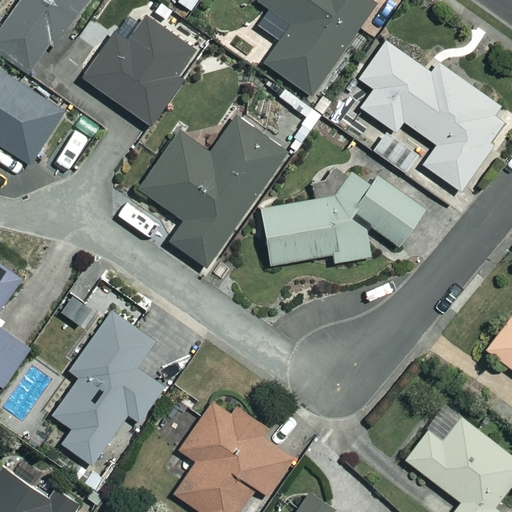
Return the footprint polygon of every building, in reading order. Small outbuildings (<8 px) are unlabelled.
[(97,0),(25,0),(0,37),(0,47),(43,77),(97,0)] [(263,0),(262,2),(295,27),(268,63),(312,96),(367,23),(382,34),(395,16),(373,0),(263,0)] [(202,53),(150,16),(132,40),(120,31),(87,78),(152,124),(202,53)] [(435,74),(391,42),(364,80),(378,91),(365,109),(398,133),(406,122),(441,146),(427,166),(464,192),(511,125),(511,114),(442,65),(435,74)] [(70,112),(0,68),(0,144),(36,167),(70,112)] [(290,152),(240,118),(215,155),(183,133),(144,190),(189,221),(174,243),(210,267),(290,152)] [(383,180),(333,173),(319,194),(320,201),(266,210),(276,265),(338,255),(339,263),(376,257),(371,226),(405,248),(430,211),(383,180)] [(162,223),(135,203),(124,218),(151,238),(162,223)] [(0,387),(4,390),(32,349),(0,326),(4,321),(0,318),(0,309),(22,279),(0,263),(0,387)] [(157,341),(112,309),(68,370),(77,377),(50,415),(71,429),(60,444),(92,466),(128,416),(139,424),(165,387),(138,368),(157,341)] [(511,323),(491,351),(511,367),(511,323)] [(231,414),(212,401),(178,450),(195,462),(172,494),(197,511),(240,511),(256,489),(269,498),(297,459),(264,436),(268,429),(236,407),(231,414)] [(511,490),(511,454),(449,407),(409,461),(466,504),(459,511),(502,511),(499,509),(511,490)] [(14,474),(2,466),(0,469),(0,511),(75,511),(80,504),(55,488),(49,498),(31,486),(40,472),(23,461),(14,474)] [(338,511),(314,495),(302,511),(338,511)]
